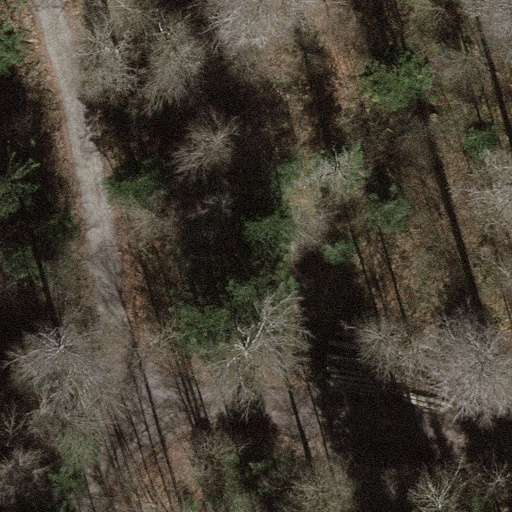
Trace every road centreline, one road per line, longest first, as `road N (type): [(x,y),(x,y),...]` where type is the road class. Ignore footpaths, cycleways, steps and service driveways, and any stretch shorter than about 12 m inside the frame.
road 1 (track): [(111,397),(100,177),(51,0)]
road 2 (track): [(111,397),(511,445)]
